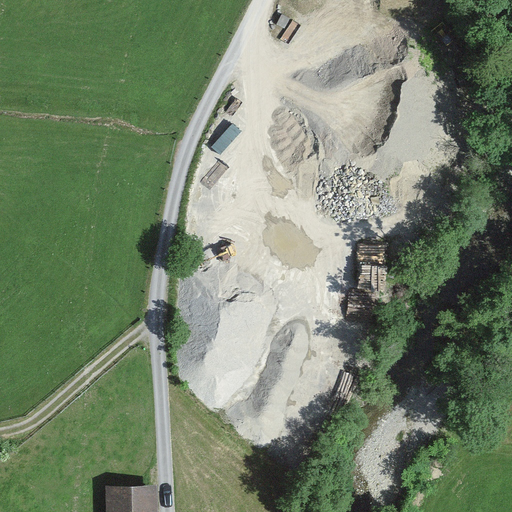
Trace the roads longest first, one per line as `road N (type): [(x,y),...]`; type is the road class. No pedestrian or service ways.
road 1 (unclassified): [(167,511),(155,321),(163,261),(187,148),(264,0)]
road 2 (track): [(0,437),(30,430),(155,321)]
